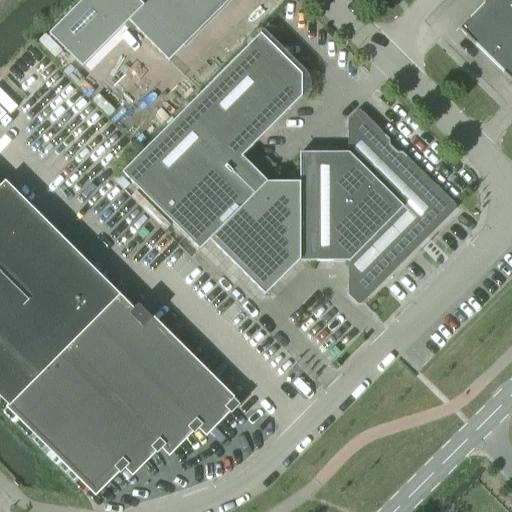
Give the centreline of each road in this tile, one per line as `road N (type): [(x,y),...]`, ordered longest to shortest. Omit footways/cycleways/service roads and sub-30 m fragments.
road 1 (unclassified): [(179,511),(262,477),(511,225)]
road 2 (unclassified): [(511,190),(327,0)]
road 3 (secondary): [(395,511),(511,395)]
